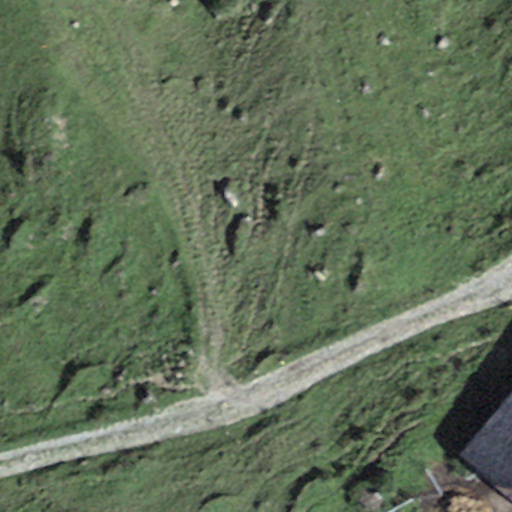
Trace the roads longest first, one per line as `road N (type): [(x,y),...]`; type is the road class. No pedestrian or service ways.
road 1 (track): [(216,408),(203,278),(177,187),(152,120),(65,0)]
road 2 (track): [(511,274),(465,303),(216,408)]
road 3 (track): [(216,408),(0,467)]
